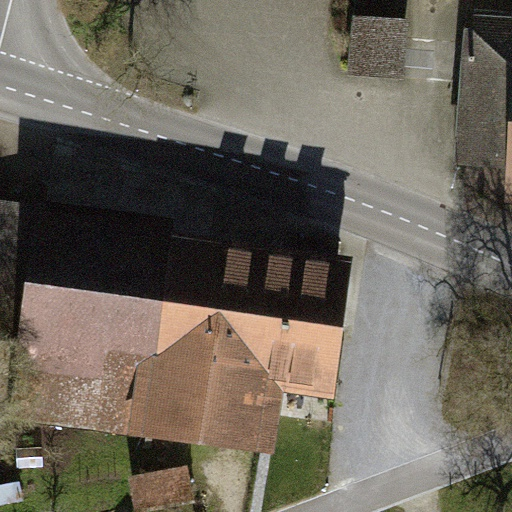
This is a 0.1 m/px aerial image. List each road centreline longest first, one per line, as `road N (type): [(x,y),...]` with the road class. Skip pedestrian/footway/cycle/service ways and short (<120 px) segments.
road 1 (tertiary): [(511,266),(378,208),(0,82)]
road 2 (residential): [(511,424),(309,511)]
